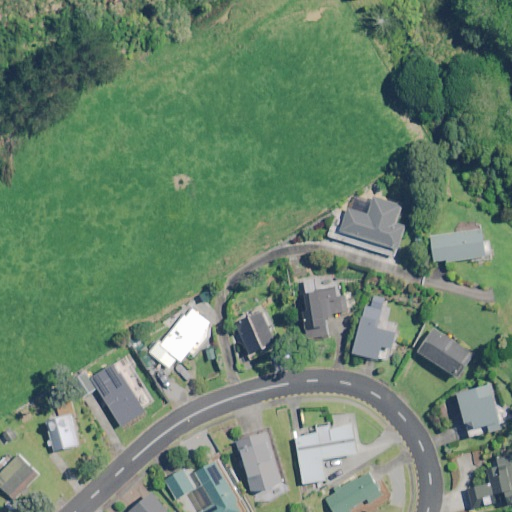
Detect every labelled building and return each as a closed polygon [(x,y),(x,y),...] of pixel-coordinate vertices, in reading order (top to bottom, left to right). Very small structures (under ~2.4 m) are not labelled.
[(403,208),(375,199),(370,217),(350,210),(343,233),(400,251),(407,227),(398,224),(403,208)] [(486,229),(431,235),(435,265),(489,259),(486,229)] [(316,294),(302,296),(308,340),(332,337),(330,321),(338,320),(337,316),(351,314),(348,292),(340,293),(339,287),(316,290),(316,294)] [(390,302),(378,300),(376,313),(388,315),(390,302)] [(159,345),(183,364),(190,355),(196,359),(220,329),(189,306),(159,345)] [(262,306),(235,318),(253,357),(279,345),(262,306)] [(395,332),(398,324),(378,319),(377,322),(365,319),(356,354),(391,364),(395,351),(400,333),(395,332)] [(476,356),(435,328),(419,351),(460,379),(476,356)] [(133,365),(94,379),(109,423),(148,409),(133,365)] [(492,384),(460,393),(473,440),(505,431),(492,384)] [(73,415),(45,421),(52,454),(80,448),(73,415)] [(303,488),(329,484),(326,462),(361,457),(357,428),(356,421),(317,426),(318,434),(295,437),(303,488)] [(273,427),(238,437),(256,501),(292,491),(273,427)] [(470,490),(476,511),(479,511),(495,507),(496,510),(511,505),(511,506),(511,449),(490,456),(493,467),(484,469),(489,484),(470,490)] [(43,477),(22,455),(0,474),(0,484),(16,502),(43,477)] [(197,472),(213,506),(200,511),(247,511),(222,460),(197,472)] [(191,466),(166,480),(178,503),(204,489),(191,466)] [(332,511),(354,511),(373,500),(375,504),(385,498),(370,472),(324,498),(332,511)] [(171,511),(156,493),(132,511),(171,511)]
